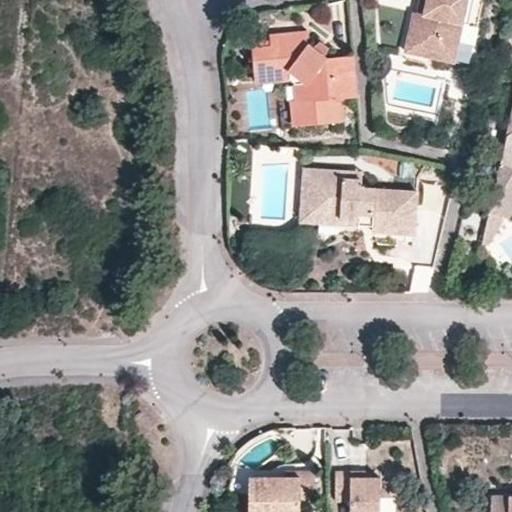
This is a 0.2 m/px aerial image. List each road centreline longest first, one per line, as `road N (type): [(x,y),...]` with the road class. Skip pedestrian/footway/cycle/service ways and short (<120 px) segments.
road 1 (residential): [(172,0),(202,127),(209,304)]
road 2 (residential): [(511,318),(267,316)]
road 3 (residential): [(275,397),(511,401)]
road 4 (residential): [(0,363),(167,358)]
